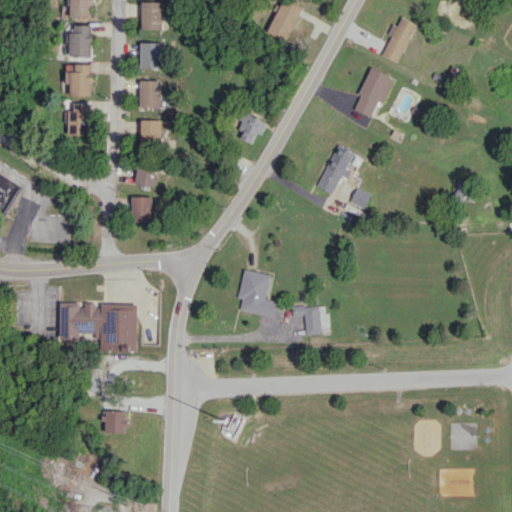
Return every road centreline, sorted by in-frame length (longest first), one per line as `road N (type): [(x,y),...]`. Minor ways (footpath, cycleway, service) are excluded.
road 1 (tertiary): [(353,0),(198,257),(0,265)]
road 2 (residential): [(111,262),(119,0)]
road 3 (tertiary): [(198,257),(176,322),(168,511)]
road 4 (residential): [(113,195),(0,142)]
